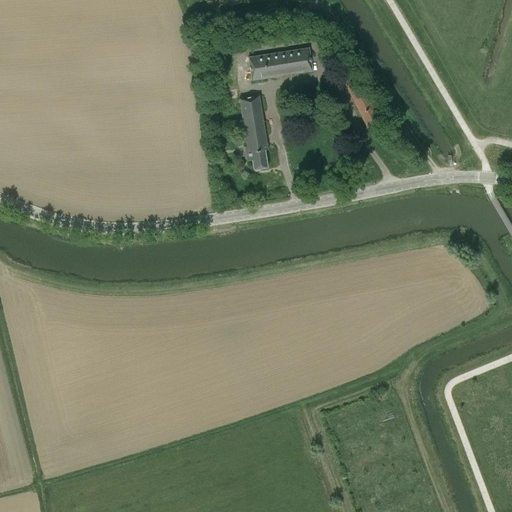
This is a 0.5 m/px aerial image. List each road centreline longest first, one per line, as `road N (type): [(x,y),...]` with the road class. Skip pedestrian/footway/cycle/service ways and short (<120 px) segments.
road 1 (tertiary): [(511,180),(441,179),(148,228),(80,224),(0,198)]
road 2 (track): [(441,179),(322,0)]
road 3 (unknown): [(435,511),(383,384)]
